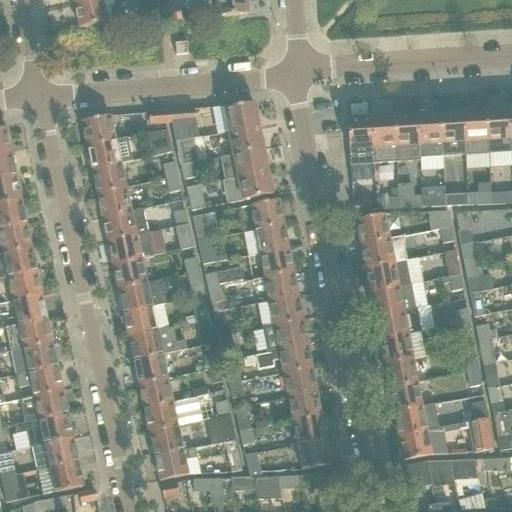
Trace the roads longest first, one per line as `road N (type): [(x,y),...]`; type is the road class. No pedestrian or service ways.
road 1 (residential): [(378,511),(297,73)]
road 2 (residential): [(126,511),(36,97)]
road 3 (residential): [(36,97),(297,73)]
road 4 (residential): [(297,73),(511,56)]
